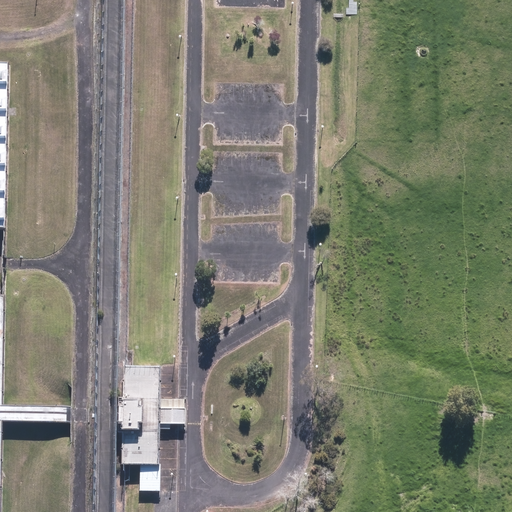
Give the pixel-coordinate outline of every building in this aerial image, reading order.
[(261,0),(261,11),(279,12),(279,8),(287,8),(286,0),(261,0)] [(354,0),(348,0),(349,7),(346,7),(346,15),(357,15),(357,1),(354,1),(354,0)] [(0,228),(9,229),(12,63),(0,63),(0,511),(1,511),(4,422),(73,423),(72,408),(4,407),(6,297),(0,297),(0,228)] [(143,465),(161,465),(163,369),(127,368),(127,399),(121,399),(121,433),(126,433),(126,465),(143,465)] [(161,465),(143,465),(142,491),(162,492),(163,466),(161,465)]
